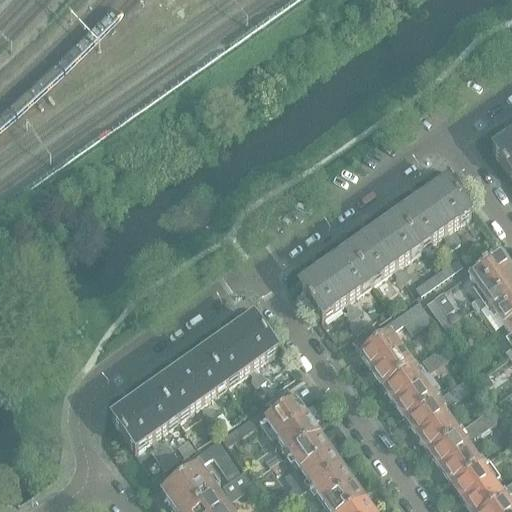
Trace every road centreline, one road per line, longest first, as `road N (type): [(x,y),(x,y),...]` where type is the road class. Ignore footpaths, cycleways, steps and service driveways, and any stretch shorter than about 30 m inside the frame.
road 1 (residential): [(418,511),(249,270)]
road 2 (residential): [(86,475),(76,424),(95,377),(249,270)]
road 3 (residential): [(249,270),(442,134)]
road 4 (residential): [(442,134),(511,235)]
